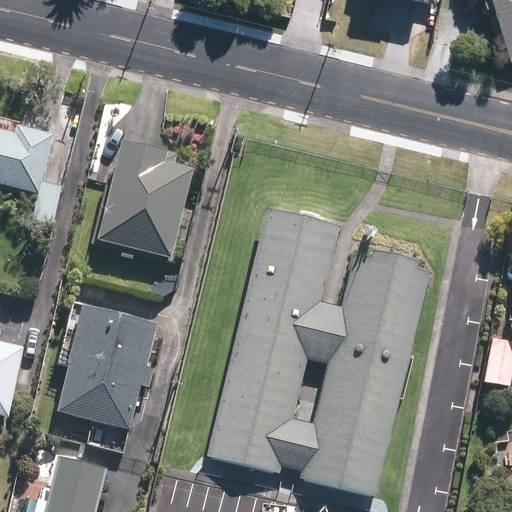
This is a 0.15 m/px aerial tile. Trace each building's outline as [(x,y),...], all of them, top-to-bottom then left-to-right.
[(511,0),(496,0),(511,50),(511,0)] [(451,8),(436,12),(443,36),(457,32),(451,8)] [(13,130),(0,126),(0,182),(37,192),(53,132),(15,123),(13,130)] [(165,147),(118,137),(96,236),(171,253),(191,164),(163,158),(165,147)] [(54,215),(62,184),(41,180),(34,210),(54,215)] [(323,300),(342,225),(269,207),(205,461),(372,503),(430,275),(357,256),(345,305),(323,300)] [(153,319),(81,302),(54,411),(127,428),(138,383),(147,385),(152,365),(143,363),(153,319)] [(511,353),(511,342),(492,339),(484,381),(506,385),(511,353)] [(0,413),(7,415),(24,346),(0,340),(0,413)] [(95,511),(106,466),(54,454),(40,511),(38,511),(30,510),(29,511),(95,511)]
